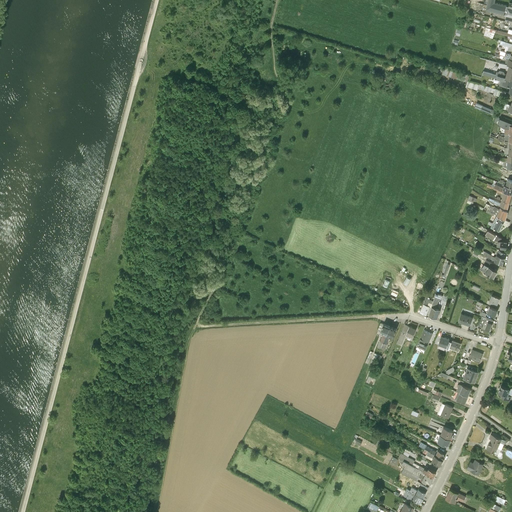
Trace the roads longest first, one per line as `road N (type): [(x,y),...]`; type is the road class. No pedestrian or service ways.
road 1 (track): [(277,0),(270,28),(283,104),(194,324)]
road 2 (track): [(194,324),(383,314)]
road 3 (track): [(194,324),(155,509)]
